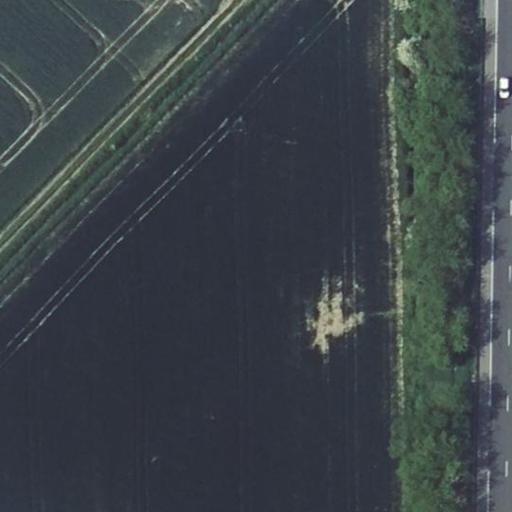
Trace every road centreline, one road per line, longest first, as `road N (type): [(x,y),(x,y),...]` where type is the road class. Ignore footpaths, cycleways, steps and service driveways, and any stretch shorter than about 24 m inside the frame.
road 1 (motorway): [(511,132),(505,511)]
road 2 (track): [(0,262),(259,0)]
